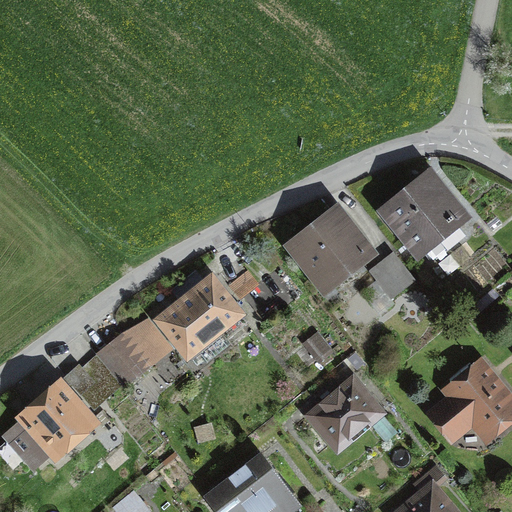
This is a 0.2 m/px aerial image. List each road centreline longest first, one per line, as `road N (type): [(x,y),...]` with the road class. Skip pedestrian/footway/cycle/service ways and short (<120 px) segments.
road 1 (residential): [(0,377),(143,276),(248,217),(383,157),(460,143)]
road 2 (residential): [(460,143),(491,0)]
